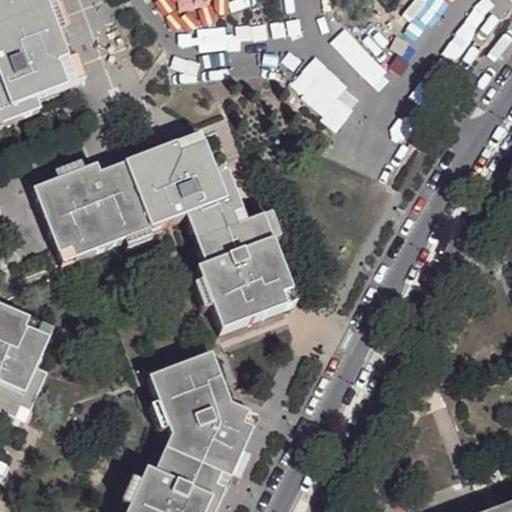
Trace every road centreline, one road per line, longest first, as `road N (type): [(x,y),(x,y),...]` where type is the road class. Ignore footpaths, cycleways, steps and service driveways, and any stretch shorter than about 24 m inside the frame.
road 1 (tertiary): [(511,90),(447,181),(280,511)]
road 2 (tertiary): [(327,511),(480,209),(511,165)]
